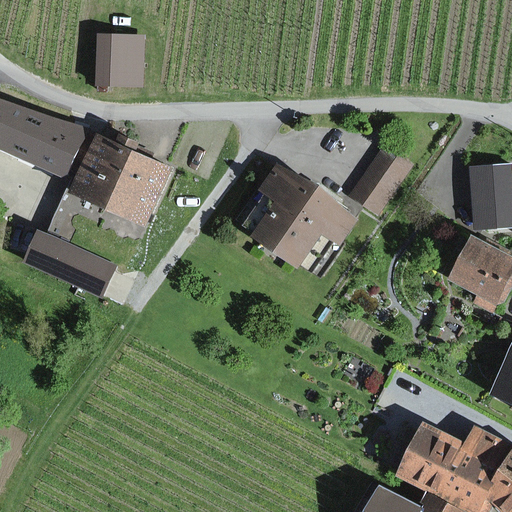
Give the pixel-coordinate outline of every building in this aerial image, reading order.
[(143,36),(96,36),(95,93),(107,93),(107,87),(142,87),(143,36)] [(0,137),(68,167),(83,127),(0,98),(0,137)] [(126,271),(173,167),(136,150),(140,141),(122,133),(118,141),(95,131),(47,237),(126,271)] [(411,166),(383,146),(348,196),(376,215),(411,166)] [(358,219),(275,163),(256,191),(262,195),(240,226),(249,232),(246,235),(295,268),(297,265),(309,272),(330,241),(338,247),(358,219)] [(511,176),(511,165),(468,168),(473,232),(511,228),(511,176)] [(47,237),(35,232),(21,264),(102,298),(115,266),(47,237)] [(511,258),(470,237),(447,281),(494,305),(504,303),(511,286),(511,285),(511,258)] [(511,338),(487,393),(511,404),(511,338)] [(429,492),(468,511),(473,511),(481,496),(497,464),(460,446),(418,426),(394,476),(429,492)] [(511,511),(511,443),(470,426),(460,446),(497,464),(481,496),(498,511),(511,511)] [(418,511),(420,509),(375,485),(360,511),(418,511)] [(468,511),(429,492),(420,509),(418,511),(468,511)]
